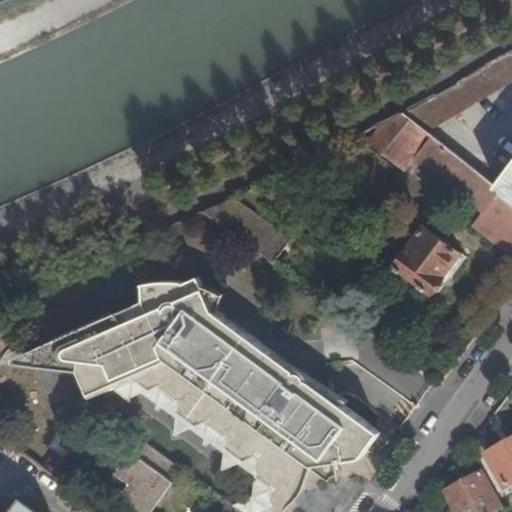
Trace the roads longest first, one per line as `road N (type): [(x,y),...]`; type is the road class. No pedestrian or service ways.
road 1 (unknown): [(377,363),(312,434),(280,449),(236,433),(152,365)]
road 2 (residential): [(386,511),(511,341)]
road 3 (unknown): [(377,363),(225,260)]
